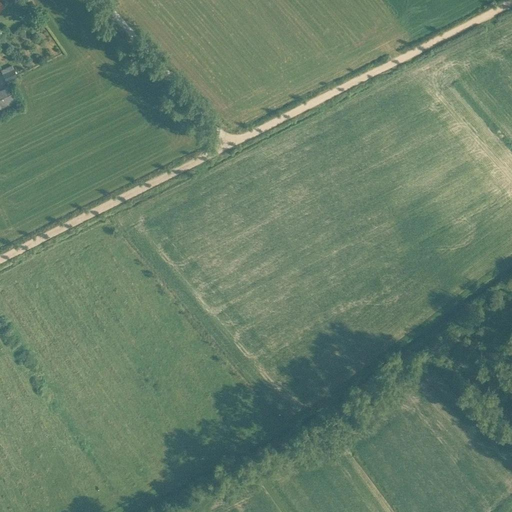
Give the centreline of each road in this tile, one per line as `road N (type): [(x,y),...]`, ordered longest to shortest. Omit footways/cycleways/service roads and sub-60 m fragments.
road 1 (track): [(511,0),(0,256)]
road 2 (unclassified): [(230,143),(103,0)]
